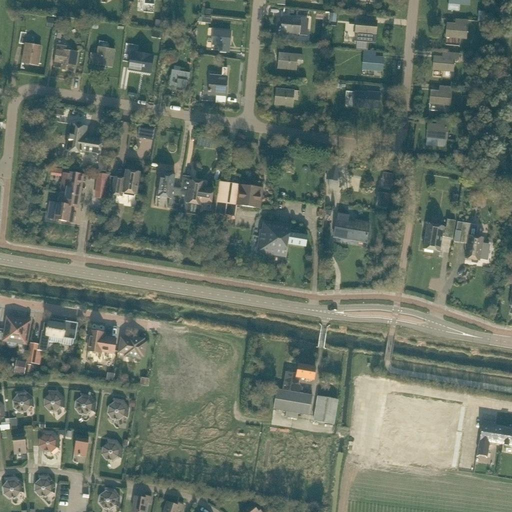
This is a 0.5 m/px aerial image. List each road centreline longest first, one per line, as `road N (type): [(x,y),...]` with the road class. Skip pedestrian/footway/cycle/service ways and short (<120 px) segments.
road 1 (tertiary): [(318,311),(0,259)]
road 2 (residential): [(246,125),(24,93),(13,102),(0,173)]
road 3 (residential): [(413,0),(398,150),(246,125)]
road 4 (tertiary): [(482,339),(395,308),(318,311)]
road 5 (tertiary): [(318,311),(482,339)]
road 6 (residential): [(0,301),(130,323)]
road 7 (residential): [(246,125),(257,0)]
